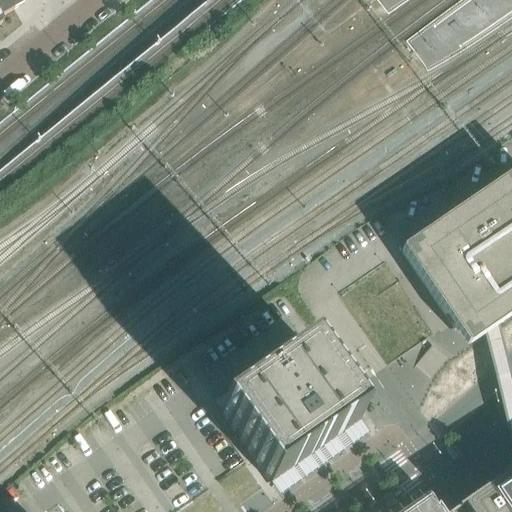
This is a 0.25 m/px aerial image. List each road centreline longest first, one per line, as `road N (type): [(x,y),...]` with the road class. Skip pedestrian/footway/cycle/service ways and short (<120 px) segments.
road 1 (tertiary): [(511,362),(421,442),(320,511)]
road 2 (tertiary): [(370,511),(511,404)]
road 3 (residential): [(0,81),(104,0)]
